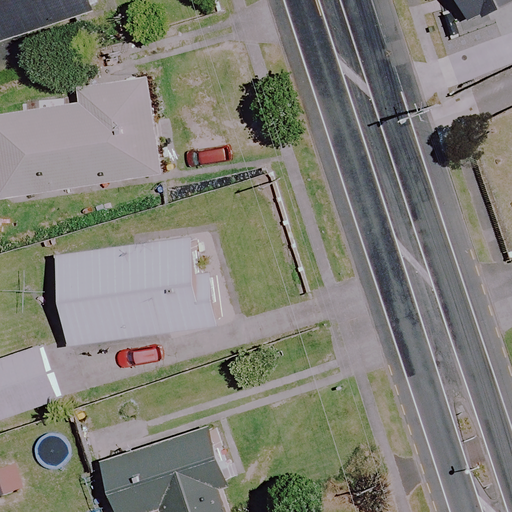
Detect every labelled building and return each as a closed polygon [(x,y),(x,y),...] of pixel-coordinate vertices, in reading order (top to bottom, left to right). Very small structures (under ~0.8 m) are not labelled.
[(0,0),(0,43),(96,11),(92,0),(0,0)] [(170,174),(154,78),(82,90),(85,103),(0,117),(0,176),(4,201),(170,174)] [(216,326),(203,237),(63,256),(75,346),(216,326)] [(60,402),(44,348),(0,361),(0,416),(1,420),(60,402)] [(237,511),(212,428),(107,460),(122,511),(161,511),(166,511),(237,511)]
